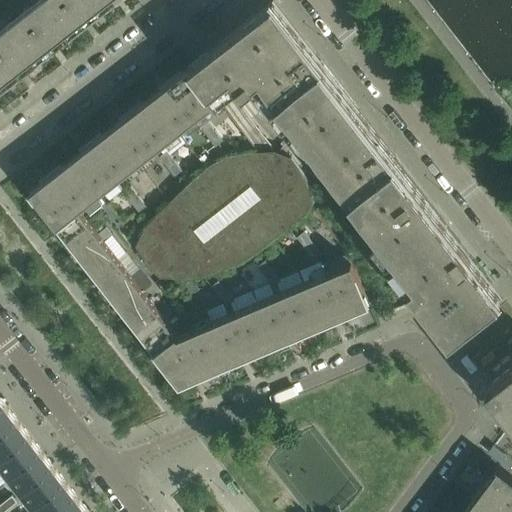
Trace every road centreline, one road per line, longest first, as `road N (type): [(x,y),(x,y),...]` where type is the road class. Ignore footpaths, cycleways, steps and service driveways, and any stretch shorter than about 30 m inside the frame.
road 1 (residential): [(401,511),(472,413),(417,341),(108,468)]
road 2 (residential): [(318,0),(511,241)]
road 3 (residential): [(0,156),(200,0)]
road 4 (residential): [(108,468),(0,330)]
